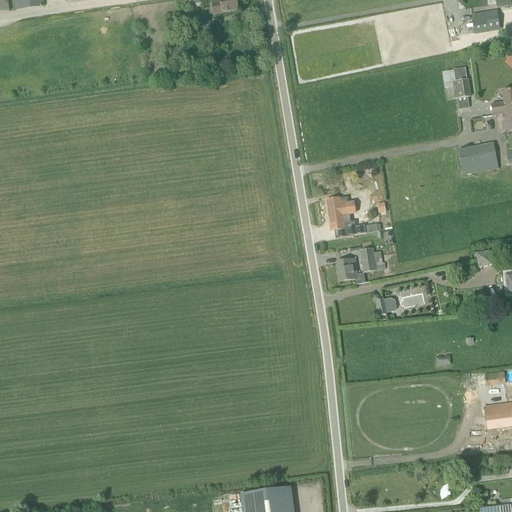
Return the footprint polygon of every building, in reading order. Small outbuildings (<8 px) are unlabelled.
[(7,0),(0,0),(0,13),(9,12),(7,0)] [(13,0),(15,11),(45,7),(43,0),(13,0)] [(203,7),(201,0),(188,0),(176,2),(177,11),(190,9),(190,13),(198,12),(197,8),(203,7)] [(236,0),(212,0),(207,1),(210,15),(238,10),(236,0)] [(496,13),(472,17),(474,33),(499,29),(496,13)] [(454,100),(470,98),(468,80),(467,81),(465,68),(453,70),(455,82),(452,83),(454,100)] [(505,114),(507,132),(511,131),(511,89),(501,91),(502,103),(494,104),(495,115),(505,114)] [(483,130),(482,119),(470,120),(471,131),(483,130)] [(499,170),(494,144),(457,150),(462,177),(499,170)] [(330,225),(348,222),(345,203),(340,204),(340,199),(326,201),(330,225)] [(365,226),(351,228),(353,238),(366,235),(365,226)] [(363,274),(385,270),(384,263),(382,264),(380,253),(373,254),(373,250),(359,252),(363,274)] [(490,251),(475,254),(478,269),(492,266),(490,251)] [(356,275),(354,260),(336,263),(340,283),(355,280),(355,285),(365,284),(363,274),(356,275)] [(384,299),(375,301),(379,317),(387,315),(384,299)] [(440,357),(436,358),(437,366),(450,365),(449,356),(445,357),(445,358),(440,359),(440,357)] [(486,375),(488,387),(505,384),(504,372),(486,375)] [(511,403),(484,407),(484,408),(487,431),(511,428),(511,403)] [(240,495),(242,511),(293,511),(291,488),(240,495)]
